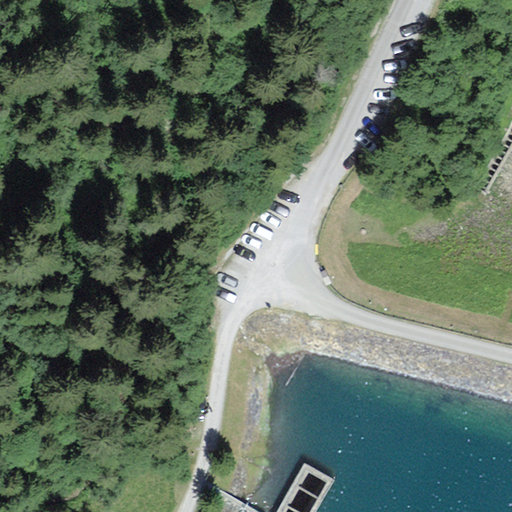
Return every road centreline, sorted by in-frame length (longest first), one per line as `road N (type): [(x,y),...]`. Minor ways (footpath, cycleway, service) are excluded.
road 1 (unclassified): [(401,0),(265,270),(275,285),(311,302),(511,356)]
road 2 (track): [(265,270),(221,345),(206,466),(185,511)]
